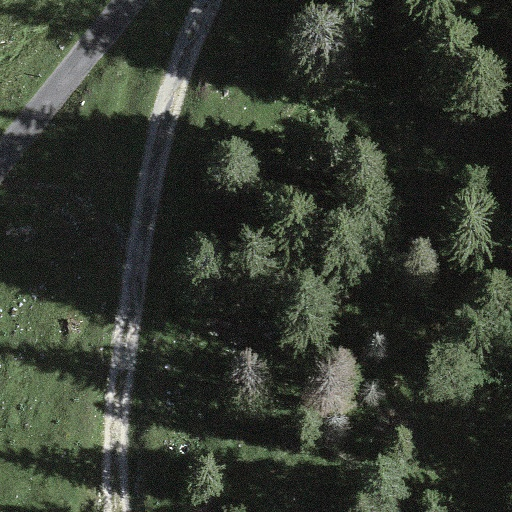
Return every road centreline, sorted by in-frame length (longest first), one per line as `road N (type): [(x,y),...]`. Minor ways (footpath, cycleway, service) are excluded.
road 1 (track): [(202,0),(184,39),(156,155),(121,390)]
road 2 (track): [(133,0),(0,160)]
road 3 (track): [(117,511),(121,390)]
